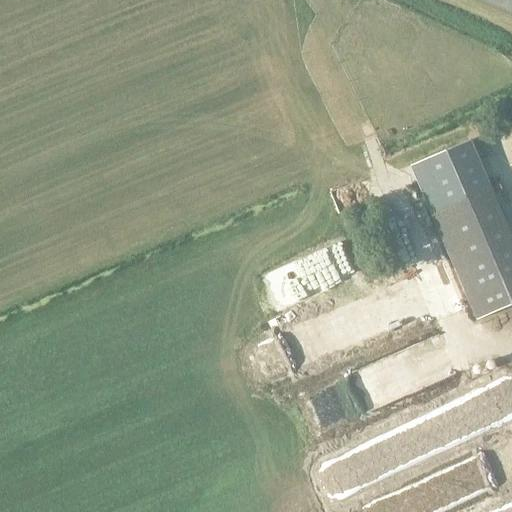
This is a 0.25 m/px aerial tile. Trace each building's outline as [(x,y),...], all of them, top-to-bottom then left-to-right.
[(491,127),(471,135),(480,161),(501,154),(491,127)] [(511,304),(511,243),(468,141),(409,166),(475,320),(511,304)] [(441,282),(420,241),(401,250),(423,291),(441,282)] [(437,340),(361,373),(373,399),(449,367),(437,340)] [(511,511),(511,503),(484,511),(511,511)]
